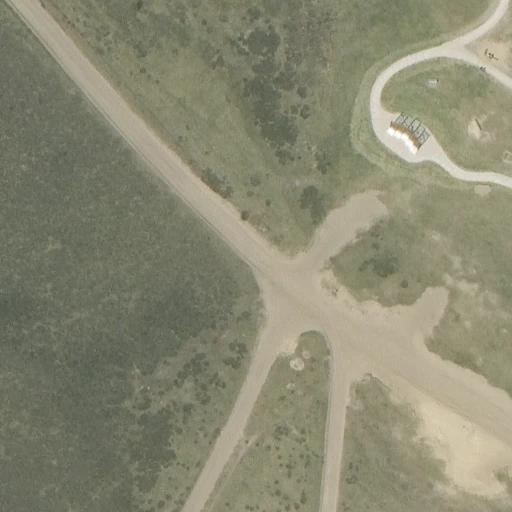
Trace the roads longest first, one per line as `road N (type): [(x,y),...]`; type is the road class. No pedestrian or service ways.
road 1 (track): [(349,326),(293,289),(120,122),(15,0)]
road 2 (track): [(188,511),(293,289)]
road 3 (track): [(511,430),(349,326)]
road 4 (track): [(326,511),(349,326)]
